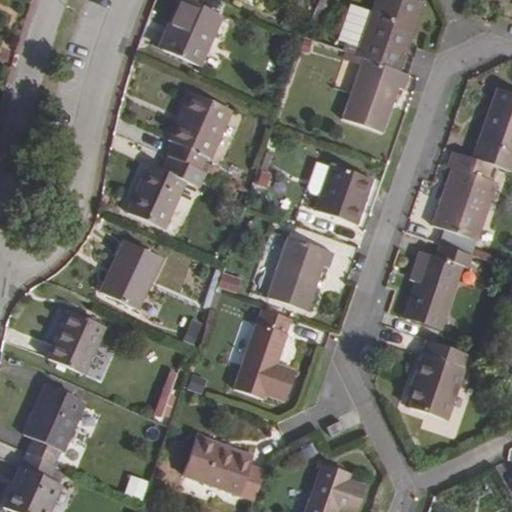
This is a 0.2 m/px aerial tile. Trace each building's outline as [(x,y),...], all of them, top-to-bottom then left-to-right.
[(171,31),(162,51),(199,67),(222,16),(186,0),(179,0),(167,28),(171,31)] [(362,59),(400,72),(423,4),(411,0),(375,0),(372,12),(359,48),(356,57),(362,59)] [(346,44),(359,48),(372,12),(349,4),(337,40),(346,44)] [(167,28),(158,49),(162,51),(171,31),(167,28)] [(356,57),(359,48),(346,44),(343,53),(356,57)] [(341,119),(382,134),(397,89),(403,91),(408,75),(400,72),(362,59),(341,119)] [(498,167),(510,171),(511,165),(511,94),(496,89),(471,158),(498,167)] [(189,93),(168,141),(171,143),(165,157),(167,158),(200,172),(206,158),(209,159),(230,112),(189,93)] [(431,227),(477,242),(496,184),(492,183),(498,167),(471,158),(452,151),(446,168),(450,169),(431,227)] [(200,172),(167,158),(161,171),(148,165),(126,213),(163,230),(185,182),(199,188),(205,174),(200,172)] [(314,211),(356,226),(372,181),(330,166),(314,211)] [(323,268),(329,269),(333,254),(286,237),(265,298),(307,313),(323,268)] [(161,259),(124,241),(99,293),(136,311),(161,259)] [(403,319),(439,330),(461,267),(467,268),(471,256),(440,245),(436,258),(424,254),(415,283),(403,319)] [(419,252),(409,281),(415,283),(424,254),(419,252)] [(212,307),(219,287),(235,293),(241,278),(215,269),(203,304),(212,307)] [(284,402),(295,373),(275,365),(291,320),(261,310),(233,390),(263,400),(264,395),(284,402)] [(67,312),(46,359),(83,375),(103,328),(67,312)] [(182,342),(194,346),(203,324),(191,319),(182,342)] [(408,409),(444,422),(468,356),(426,341),(412,384),(416,385),(409,404),(408,409)] [(416,385),(412,384),(406,403),(409,404),(416,385)] [(26,454),(52,465),(59,451),(62,454),(85,403),(45,385),(22,436),(31,440),(24,453),(26,454)] [(330,436),(343,429),(339,421),(325,427),(330,436)] [(253,500),(263,471),(249,467),(250,462),(218,451),(219,446),(195,438),(181,475),(253,500)] [(219,446),(218,451),(250,462),(252,457),(219,446)] [(1,507),(10,511),(48,511),(61,485),(48,479),(54,466),(52,465),(26,454),(1,507)] [(338,511),(340,511),(357,511),(366,485),(349,480),(351,475),(321,464),(303,511),(338,511)] [(129,476),(124,497),(143,501),(148,480),(129,476)]
